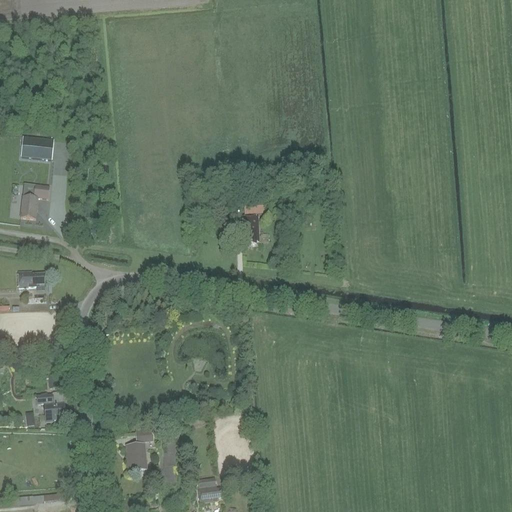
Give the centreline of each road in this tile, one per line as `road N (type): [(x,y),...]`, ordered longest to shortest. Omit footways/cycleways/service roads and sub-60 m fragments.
road 1 (unclassified): [(511,336),(129,276),(107,282)]
road 2 (unclassified): [(96,511),(80,331),(82,311),(107,282)]
